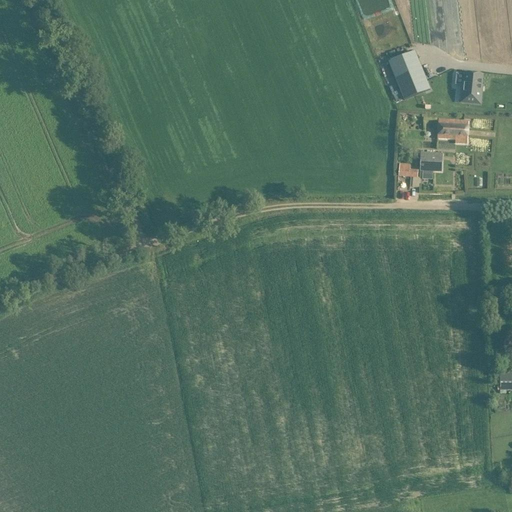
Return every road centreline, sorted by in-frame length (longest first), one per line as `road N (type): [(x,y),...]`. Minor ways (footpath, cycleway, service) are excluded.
road 1 (track): [(511,207),(265,209),(149,242)]
road 2 (track): [(149,242),(41,0)]
road 3 (track): [(149,242),(0,301)]
